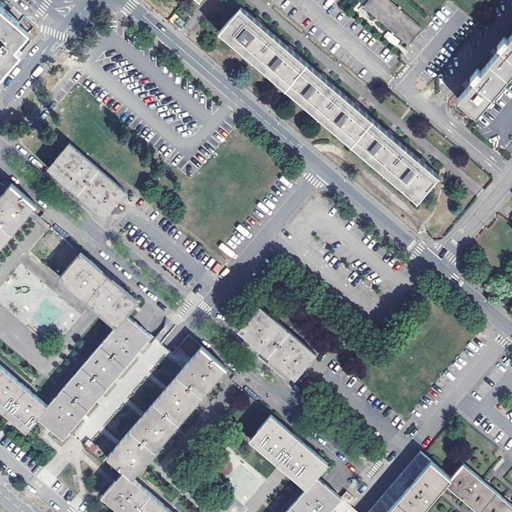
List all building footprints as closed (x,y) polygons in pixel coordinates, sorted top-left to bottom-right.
[(395,30),(409,43),(422,28),(390,0),(367,0),(365,4),(395,30)] [(241,5),(220,30),(417,199),(439,174),(422,160),(389,132),(356,103),(323,75),(288,45),(257,19),(241,5)] [(0,78),(23,51),(18,47),(29,32),(13,19),(0,7),(0,78)] [(389,30),(384,36),(394,46),(399,41),(389,30)] [(458,96),(477,113),(511,72),(511,33),(508,38),(505,35),(500,41),(499,40),(494,47),(496,48),(498,50),(481,70),(477,68),(473,73),(472,72),(467,78),(469,79),(471,81),(458,96)] [(69,142),(48,167),(73,188),(82,196),(105,215),(127,191),(69,142)] [(12,183),(4,192),(2,195),(0,196),(0,247),(37,204),(12,183)] [(118,324),(127,313),(139,300),(108,274),(106,272),(103,270),(81,252),(61,276),(118,324)] [(259,305),(238,330),(266,353),(273,359),(295,378),(316,353),(259,305)] [(49,405),(39,416),(51,426),(64,438),(89,408),(99,395),(115,377),(151,333),(140,324),(139,323),(137,321),(127,313),(118,324),(49,405)] [(189,360),(202,344),(194,338),(178,355),(158,339),(151,333),(115,377),(99,395),(89,408),(124,437),(144,414),(166,387),(189,360)] [(124,469),(133,476),(227,366),(212,354),(202,344),(189,360),(166,387),(144,414),(124,437),(119,442),(108,455),(124,469)] [(0,363),(0,406),(14,419),(28,430),(39,416),(49,405),(0,363)] [(250,438),(307,486),(316,475),(328,462),(305,442),(294,433),(271,413),(250,438)] [(431,459),(421,450),(367,511),(386,511),(413,481),(431,459)] [(421,511),(446,483),(451,476),(431,459),(413,481),(386,511),(421,511)] [(463,463),(451,476),(446,483),(480,511),(511,511),(511,504),(507,500),(483,480),(463,463)] [(174,511),(133,476),(124,469),(112,482),(102,494),(123,511),(174,511)] [(284,511),(328,511),(342,497),(329,486),(316,475),(307,486),(284,511)]
